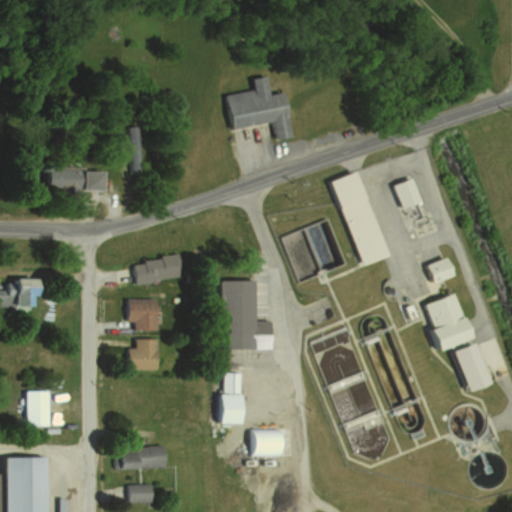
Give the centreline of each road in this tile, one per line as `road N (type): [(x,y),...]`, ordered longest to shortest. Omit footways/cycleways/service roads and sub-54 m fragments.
road 1 (residential): [(0,229),(85,231),(135,221),(511,93)]
road 2 (residential): [(238,186),(280,275),(306,511)]
road 3 (residential): [(88,511),(85,231)]
